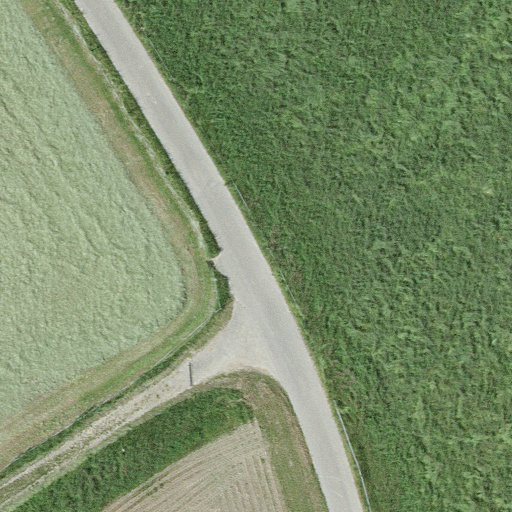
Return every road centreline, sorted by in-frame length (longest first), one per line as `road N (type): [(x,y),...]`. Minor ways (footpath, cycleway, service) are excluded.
road 1 (unclassified): [(97,0),(205,177),(275,319),(346,511)]
road 2 (track): [(0,500),(275,319)]
